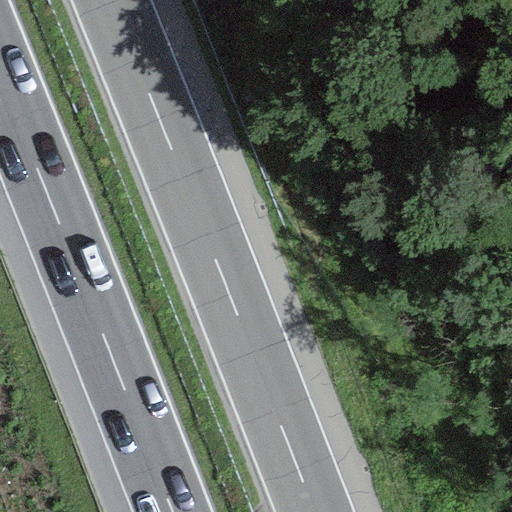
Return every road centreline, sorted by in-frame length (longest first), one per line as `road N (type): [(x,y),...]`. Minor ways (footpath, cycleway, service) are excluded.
road 1 (motorway): [(314,511),(110,0)]
road 2 (motorway): [(0,76),(172,511)]
